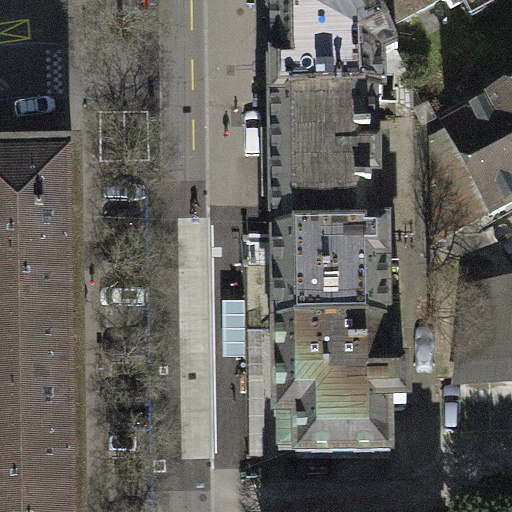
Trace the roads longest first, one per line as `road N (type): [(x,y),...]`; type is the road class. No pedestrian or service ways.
road 1 (tertiary): [(181,511),(175,65)]
road 2 (residential): [(175,65),(0,68)]
